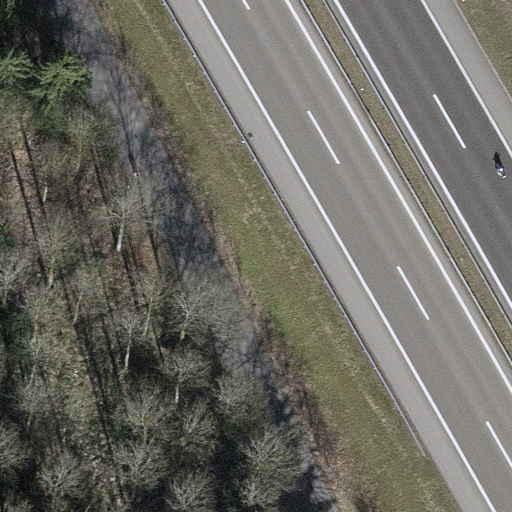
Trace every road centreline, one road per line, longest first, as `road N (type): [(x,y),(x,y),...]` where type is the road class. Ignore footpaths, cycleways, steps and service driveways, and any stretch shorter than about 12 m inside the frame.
road 1 (unclassified): [(68,0),(317,511)]
road 2 (motorway): [(241,0),(511,470)]
road 3 (motorway): [(511,221),(382,0)]
